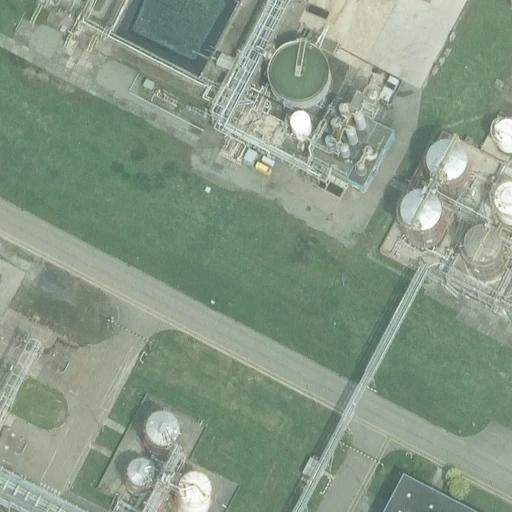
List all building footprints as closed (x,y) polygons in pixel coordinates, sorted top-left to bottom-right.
[(331,88),(331,82),(331,75),(329,70),(326,65),(324,61),(319,57),(314,54),(310,53),(303,51),(297,51),(292,53),(285,56),(281,58),(277,62),(274,67),(272,73),(271,81),(271,86),(273,92),(275,98),(279,103),(284,106),(289,109),(296,112),(300,112),(306,112),(313,109),(318,106),(322,103),(326,99),(329,93),(331,88)] [(511,107),(511,108),(496,145),(511,151),(511,107)] [(333,114),(317,110),(313,126),(329,129),(333,114)] [(469,186),(469,181),(468,173),(464,167),(458,162),(454,161),(449,160),(441,161),(434,166),(429,172),(428,176),(428,181),(429,188),(433,194),(439,199),(443,201),(447,202),(454,201),(458,199),(462,197),(465,193),(467,190),(469,186)] [(511,193),(508,194),(503,195),(498,200),(495,205),(493,212),(495,219),(498,225),(501,227),(505,229),(511,230),(511,193)] [(443,238),(444,230),(443,223),(439,216),(436,214),(432,211),(424,210),(417,211),(413,212),(410,215),(407,218),(405,222),(403,229),(404,237),(408,244),(411,247),(415,249),(423,251),(429,251),(432,249),(438,245),(441,242),(443,238)] [(504,267),(505,262),(505,258),(503,254),(500,249),(493,244),(486,243),(478,244),(473,248),(470,251),(468,254),(467,258),(466,262),(468,269),(471,276),(477,279),(480,281),(485,282),(491,281),(494,280),(500,276),(503,270),(504,267)] [(177,448),(178,441),(177,434),(173,429),(168,425),(164,424),(161,423),(154,424),(148,428),(145,431),(143,434),(142,441),(143,447),(144,451),(147,454),(151,457),(155,459),(159,459),(165,459),(170,456),(173,454),(177,448)] [(206,511),(209,508),(211,502),(209,494),(205,488),(199,485),(196,484),(192,484),(189,484),(184,486),(179,490),(175,496),(175,502),(176,508),(178,511),(206,511)] [(452,511),(405,487),(391,511),(452,511)]
